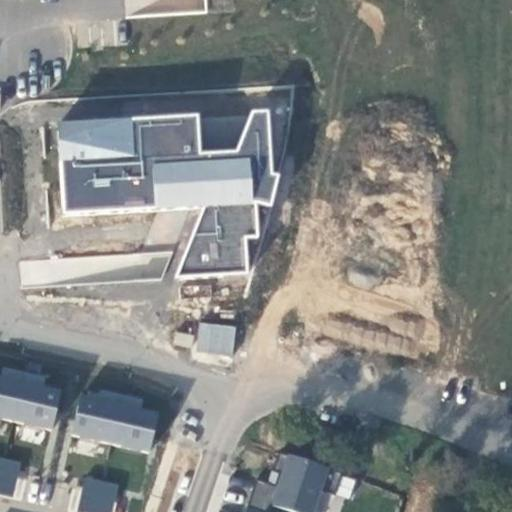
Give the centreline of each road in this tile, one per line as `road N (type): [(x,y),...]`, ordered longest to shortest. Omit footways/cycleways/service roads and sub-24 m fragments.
road 1 (residential): [(235,373),(511,455)]
road 2 (residential): [(235,373),(0,329)]
road 3 (residential): [(189,511),(235,373)]
road 4 (residential): [(0,10),(125,4)]
